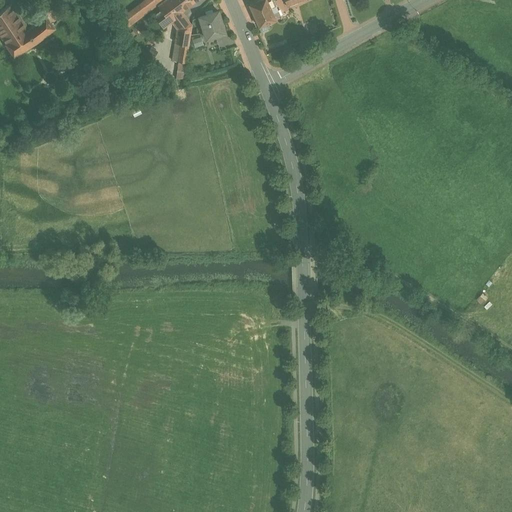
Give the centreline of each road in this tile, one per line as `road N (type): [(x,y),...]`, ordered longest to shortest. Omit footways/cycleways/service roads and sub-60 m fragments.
road 1 (secondary): [(304,511),(300,221),(265,84)]
road 2 (track): [(313,243),(357,252),(511,348)]
road 3 (track): [(511,395),(382,311),(315,298)]
